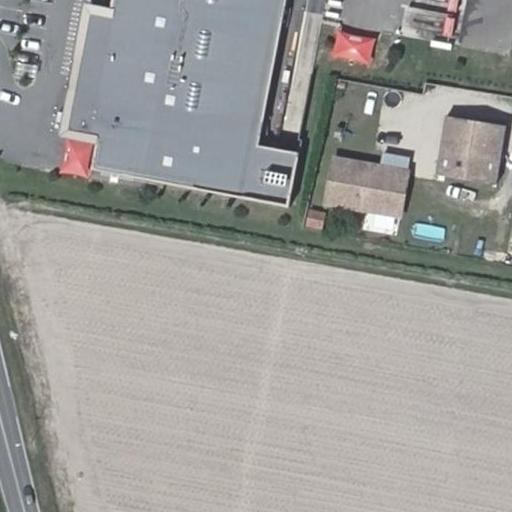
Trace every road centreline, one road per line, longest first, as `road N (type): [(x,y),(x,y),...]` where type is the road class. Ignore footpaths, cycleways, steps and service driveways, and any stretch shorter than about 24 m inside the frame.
road 1 (track): [(0,209),(10,201),(511,293)]
road 2 (track): [(66,511),(0,241)]
